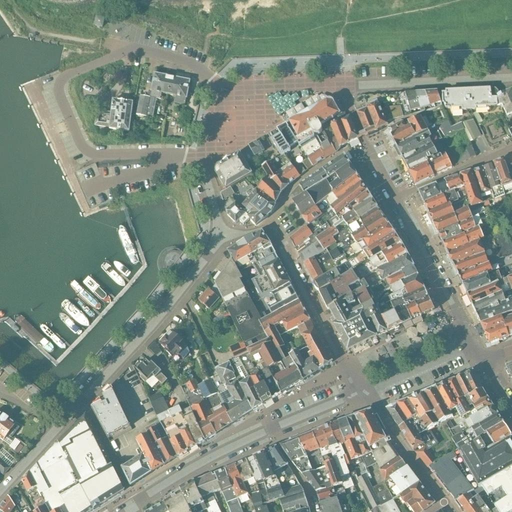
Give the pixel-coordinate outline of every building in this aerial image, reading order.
[(95,26),(103,28),(104,20),(97,18),(95,26)] [(157,99),(161,100),(162,94),(165,95),(168,81),(172,82),(173,78),(154,74),(151,91),(149,91),(147,97),(157,99)] [(174,103),(185,105),(190,81),(173,78),(172,82),(168,81),(165,95),(175,97),(174,103)] [(446,94),(442,94),(443,105),(445,110),(462,109),(462,111),(477,111),(477,108),(498,107),(498,106),(500,106),(499,100),(493,101),(491,89),(446,91),(446,94)] [(492,89),(491,89),(493,101),(499,100),(500,106),(502,105),(507,116),(507,117),(511,114),(511,90),(499,96),(498,92),(495,89),(491,89),(492,89)] [(416,93),(422,113),(431,111),(432,111),(425,92),(416,93)] [(425,92),(432,111),(443,107),(437,92),(425,92)] [(405,94),(406,95),(413,116),(422,113),(416,93),(405,94)] [(391,122),(413,116),(406,95),(363,96),(362,96),(361,96),(359,97),(357,98),(356,99),(355,100),(354,102),(354,103),(354,104),(354,106),(366,136),(388,126),(387,124),(391,122)] [(137,116),(153,119),(157,99),(147,97),(140,96),(137,116)] [(313,138),(319,148),(323,145),(319,138),(317,136),(318,136),(317,134),(323,131),(324,131),(329,128),(327,125),(330,124),(328,120),(332,117),(339,113),(334,104),(335,104),(333,101),(333,102),(333,101),(332,101),(331,100),(330,100),(329,100),(328,100),(325,102),(320,105),(297,119),(297,118),(291,121),(290,121),(288,122),(289,124),(289,123),(296,135),(293,136),(298,144),(299,146),(313,138)] [(109,129),(129,132),(133,103),(113,101),(111,113),(97,111),(95,126),(109,129)] [(180,124),(189,125),(191,113),(184,111),(183,111),(180,124)] [(332,117),(347,144),(349,144),(348,143),(358,140),(357,139),(358,138),(351,118),(350,117),(347,119),(344,114),(343,114),(341,112),(339,113),(332,117)] [(330,141),(336,154),(337,153),(341,148),(347,144),(332,117),(328,120),(330,124),(327,125),(329,128),(331,126),(335,138),(330,141)] [(388,128),(387,129),(390,135),(396,146),(428,130),(421,117),(407,122),(409,126),(406,128),(403,121),(402,122),(401,122),(388,128)] [(428,130),(396,146),(402,160),(433,146),(455,136),(454,135),(453,132),(451,128),(447,120),(428,130)] [(462,122),(461,123),(464,130),(470,142),(481,137),(473,120),(462,122)] [(461,123),(451,128),(453,132),(454,135),(456,134),(464,130),(461,123)] [(272,141),(281,157),(284,155),(285,156),(292,152),(290,149),(298,144),(293,136),(293,137),(286,125),(277,130),(268,135),(272,141)] [(325,159),(319,148),(313,138),(299,146),(307,160),(302,163),(308,171),(312,167),(325,159)] [(319,148),(325,159),(325,160),(336,154),(330,141),(319,148)] [(256,142),(248,146),(250,150),(255,158),(263,154),(265,152),(260,143),(258,144),(256,142)] [(433,146),(402,160),(409,172),(428,164),(434,177),(435,177),(444,172),(452,168),(452,167),(447,157),(446,155),(445,154),(438,157),(438,156),(433,146)] [(467,149),(463,150),(468,161),(473,158),(477,157),(472,146),(467,149)] [(250,150),(246,153),(252,163),(256,161),(250,150)] [(463,150),(458,152),(463,163),(468,161),(463,150)] [(458,152),(452,155),(457,165),(463,163),(458,152)] [(246,153),(241,155),(247,166),(252,163),(246,153)] [(220,193),(223,201),(235,194),(231,187),(252,175),(247,166),(241,155),(240,154),(219,166),(218,167),(217,167),(217,168),(216,169),(216,170),(216,171),(216,172),(216,174),(217,175),(226,190),(220,193)] [(268,178),(281,194),(282,193),(288,187),(288,186),(293,182),(299,178),(295,171),(291,164),(290,165),(285,156),(284,155),(281,157),(272,163),(262,168),(268,178)] [(452,155),(447,157),(452,167),(457,165),(452,155)] [(290,196),(293,201),(304,194),(306,193),(350,165),(344,156),(323,170),(300,186),(299,186),(290,196)] [(493,164),(493,165),(499,179),(505,196),(511,193),(511,177),(505,160),(493,164)] [(428,164),(409,172),(415,186),(434,177),(428,164)] [(350,165),(306,193),(316,208),(356,175),(350,165)] [(493,165),(483,169),(487,181),(494,200),(505,196),(499,179),(493,165)] [(295,171),(299,178),(300,177),(300,176),(306,172),(302,167),(295,171)] [(483,168),(472,172),(476,182),(483,204),(494,200),(487,181),(483,169),(483,168)] [(471,197),(429,213),(434,224),(471,209),(472,211),(483,207),(482,205),(483,204),(476,182),(472,172),(471,172),(462,175),(466,184),(467,188),(471,197)] [(293,201),(291,201),(308,225),(307,227),(308,229),(315,224),(314,222),(362,184),(356,175),(316,208),(306,193),(304,194),(293,201)] [(460,176),(447,180),(450,186),(453,194),(467,188),(466,184),(462,175),(460,176)] [(281,194),(268,178),(257,190),(276,204),(281,194)] [(445,197),(424,205),(428,213),(429,213),(471,197),(467,188),(453,194),(450,186),(447,180),(445,181),(440,183),(441,187),(445,197)] [(426,189),(419,192),(424,205),(445,197),(441,187),(440,183),(436,184),(436,185),(426,189)] [(289,239),(295,248),(323,229),(322,228),(327,224),(328,225),(337,218),(368,192),(362,184),(314,222),(315,224),(308,229),(307,227),(289,239)] [(245,217),(244,218),(248,222),(250,220),(256,227),(271,213),(276,204),(257,190),(256,191),(252,188),(246,193),(249,198),(248,199),(249,200),(243,206),(246,210),(244,212),(245,217)] [(304,264),(314,258),(317,257),(327,251),(337,245),(333,239),(378,209),(368,192),(337,218),(328,225),(327,224),(322,228),(323,229),(295,248),(298,255),(299,255),(304,264)] [(239,221),(244,226),(248,222),(244,218),(245,217),(244,212),(235,203),(227,210),(226,211),(228,217),(231,219),(236,224),(239,221)] [(434,224),(438,234),(484,215),(486,214),(483,207),(472,211),(471,209),(434,224)] [(337,245),(338,246),(351,237),(350,235),(352,233),(353,235),(364,229),(382,216),(378,209),(333,239),(337,245)] [(484,215),(438,234),(443,244),(479,228),(488,225),(484,215)] [(333,263),(343,257),(349,254),(348,251),(357,245),(388,224),(383,216),(382,216),(364,229),(353,235),(352,233),(350,235),(351,237),(338,246),(337,245),(327,251),(328,253),(332,260),(333,263)] [(357,245),(348,251),(349,254),(352,258),(360,255),(395,234),(394,234),(388,224),(357,245)] [(479,228),(443,244),(448,254),(448,255),(480,241),(484,239),(479,228)] [(480,241),(448,255),(453,267),(485,254),(486,254),(486,255),(492,253),(491,251),(511,243),(506,231),(484,239),(480,241)] [(245,242),(252,253),(269,242),(262,232),(245,242)] [(343,257),(333,263),(336,268),(337,270),(340,269),(345,277),(356,269),(365,263),(401,244),(395,234),(360,255),(352,258),(346,262),(343,257)] [(232,260),(234,264),(252,253),(245,242),(228,251),(232,260)] [(263,299),(272,315),(299,301),(290,284),(292,284),(279,259),(278,260),(275,254),(276,254),(273,248),(271,245),(269,242),(252,253),(234,264),(240,274),(256,265),(262,275),(251,281),(260,297),(264,295),(265,297),(263,299)] [(485,254),(453,267),(454,268),(457,275),(458,276),(511,254),(511,245),(511,243),(491,251),(492,253),(486,255),(486,254),(485,254)] [(365,263),(356,269),(362,278),(390,265),(407,257),(401,244),(365,263)] [(314,258),(304,264),(313,280),(336,268),(333,263),(332,260),(328,253),(318,259),(317,257),(314,258)] [(511,254),(458,276),(462,285),(511,265),(511,254)] [(390,265),(362,278),(363,280),(370,292),(382,285),(381,284),(382,283),(413,268),(407,257),(390,265)] [(252,340),(280,395),(303,381),(304,381),(290,355),(280,336),(274,325),(304,311),(299,302),(299,301),(272,315),(262,321),(241,281),(243,280),(240,274),(234,264),(232,260),(215,284),(216,286),(221,296),(223,301),(229,313),(231,317),(242,341),(243,343),(244,344),(252,340)] [(511,265),(462,285),(467,296),(499,283),(511,278),(511,265)] [(382,283),(386,291),(418,276),(413,268),(382,283)] [(318,292),(320,293),(319,293),(323,302),(363,280),(362,278),(356,269),(345,277),(340,269),(337,270),(314,282),(315,283),(315,284),(314,285),(314,287),(315,288),(316,290),(317,291),(318,292)] [(386,291),(373,296),(377,302),(377,304),(389,298),(404,290),(421,282),(418,276),(386,291)] [(511,278),(499,283),(467,296),(471,306),(503,295),(511,291),(511,278)] [(360,309),(377,338),(388,332),(375,305),(377,304),(377,302),(373,296),(370,292),(363,280),(323,302),(328,311),(329,310),(330,310),(344,304),(355,299),(360,309)] [(404,290),(389,298),(391,304),(391,305),(405,299),(425,290),(424,287),(423,287),(421,282),(404,290)] [(211,292),(209,290),(199,302),(209,311),(220,300),(219,299),(221,296),(216,286),(211,292)] [(425,290),(405,299),(409,307),(415,305),(429,298),(425,290)] [(511,291),(503,295),(471,306),(472,306),(476,315),(511,300),(511,291)] [(377,304),(375,305),(388,332),(402,325),(395,313),(391,315),(386,307),(391,304),(389,298),(377,304)] [(415,305),(421,317),(432,312),(434,316),(442,313),(438,304),(433,306),(429,298),(415,305)] [(344,304),(350,314),(360,309),(355,299),(344,304)] [(395,313),(402,325),(421,317),(415,305),(409,307),(405,299),(391,305),(391,304),(386,307),(391,315),(395,313)] [(476,315),(481,324),(502,317),(507,315),(511,313),(511,300),(476,315)] [(334,326),(347,353),(357,348),(367,344),(367,343),(376,338),(377,338),(360,309),(350,314),(344,304),(330,310),(329,310),(333,317),(330,319),(334,326)] [(274,325),(280,336),(288,333),(298,328),(297,328),(310,322),(304,311),(274,325)] [(511,316),(503,320),(505,326),(509,338),(511,336),(511,316)] [(481,324),(480,324),(484,333),(494,330),(505,326),(503,320),(502,319),(502,317),(481,324)] [(313,356),(320,371),(332,363),(326,352),(320,342),(315,331),(310,322),(297,328),(298,328),(302,337),(307,346),(305,347),(307,353),(301,357),(303,361),(313,356)] [(505,326),(494,330),(499,341),(508,338),(509,338),(505,326)] [(494,330),(484,333),(489,343),(485,345),(487,348),(500,344),(499,341),(494,330)] [(179,356),(184,360),(190,353),(187,346),(185,348),(180,344),(182,341),(172,332),(166,338),(165,336),(160,342),(161,343),(160,344),(167,350),(165,352),(172,358),(177,353),(179,356)] [(202,344),(199,337),(194,340),(197,346),(202,344)] [(249,354),(270,401),(280,395),(252,340),(244,344),(249,354)] [(148,349),(156,357),(162,352),(159,348),(155,341),(146,350),(147,350),(148,349)] [(243,343),(230,349),(235,360),(239,358),(249,354),(244,344),(243,343)] [(292,344),(286,347),(290,355),(304,381),(320,371),(319,368),(313,356),(303,361),(301,357),(297,351),(296,352),(292,344)] [(239,358),(261,407),(264,405),(263,405),(270,401),(249,354),(239,358)] [(452,371),(471,365),(467,355),(396,378),(399,389),(452,372),(452,371)] [(230,363),(252,412),(261,407),(239,358),(235,360),(230,363)] [(153,376),(163,385),(168,380),(161,374),(162,373),(152,363),(150,364),(146,361),(143,364),(140,361),(134,368),(137,370),(142,375),(140,378),(146,384),(148,381),(153,376)] [(230,363),(214,370),(217,376),(223,386),(225,385),(229,392),(242,418),(252,412),(230,363)] [(474,395),(482,390),(479,385),(483,383),(479,374),(475,376),(473,372),(464,376),(474,395)] [(217,376),(210,379),(211,380),(217,394),(218,395),(223,405),(232,425),(233,425),(242,418),(229,392),(225,385),(223,386),(217,376)] [(463,399),(471,414),(473,412),(472,410),(475,406),(476,405),(472,396),(474,395),(464,376),(463,376),(455,380),(465,398),(463,399)] [(194,415),(205,442),(216,435),(210,421),(212,419),(204,402),(204,401),(198,386),(194,379),(180,387),(190,408),(194,415)] [(204,401),(204,402),(218,395),(211,380),(211,381),(198,386),(204,401)] [(462,421),(463,423),(473,418),(471,414),(463,399),(465,398),(455,380),(446,385),(457,407),(456,408),(460,416),(459,416),(462,421)] [(454,420),(459,416),(460,416),(456,408),(457,407),(446,385),(445,384),(437,388),(436,388),(452,417),(453,418),(454,420)] [(91,408),(108,439),(131,427),(111,387),(103,396),(104,399),(101,401),(100,398),(91,408)] [(423,425),(426,432),(430,430),(431,431),(452,417),(453,418),(452,417),(436,388),(422,395),(431,410),(427,413),(428,415),(421,419),(424,425),(423,425)] [(474,395),(472,396),(476,405),(487,399),(487,398),(482,390),(474,395)] [(165,435),(177,458),(188,451),(197,446),(188,427),(185,419),(182,412),(179,406),(169,411),(160,393),(148,398),(160,424),(165,435)] [(218,395),(204,402),(212,419),(210,421),(216,435),(232,425),(218,395)] [(421,395),(409,400),(421,419),(428,415),(427,413),(431,410),(422,395),(421,395)] [(471,414),(473,418),(493,407),(487,399),(476,405),(475,406),(472,410),(473,412),(471,414)] [(399,404),(397,405),(410,421),(416,427),(414,428),(426,447),(428,451),(429,450),(438,444),(430,431),(431,431),(430,430),(426,432),(423,425),(424,425),(421,419),(409,400),(407,401),(399,404)] [(387,410),(399,428),(410,421),(397,405),(386,410),(386,411),(387,410)] [(454,438),(498,415),(497,414),(493,407),(473,418),(463,423),(462,421),(461,422),(462,423),(454,428),(450,431),(449,431),(454,438)] [(188,427),(197,446),(205,442),(194,415),(190,408),(182,412),(185,419),(188,427)] [(377,464),(381,470),(399,457),(388,442),(391,441),(390,439),(377,415),(373,417),(371,412),(355,417),(374,463),(376,462),(377,464)] [(0,438),(11,446),(15,441),(12,438),(19,427),(0,413),(0,438)] [(37,487),(49,511),(93,511),(95,511),(101,507),(125,492),(124,490),(124,491),(112,467),(111,467),(86,414),(58,442),(40,461),(29,472),(37,487)] [(454,438),(451,439),(458,450),(458,451),(470,444),(471,446),(482,440),(480,438),(503,424),(498,415),(454,438)] [(362,458),(367,469),(377,464),(376,462),(374,463),(355,417),(347,420),(362,458)] [(347,420),(345,421),(345,420),(339,422),(339,423),(338,423),(352,461),(362,458),(361,457),(347,420)] [(399,428),(413,451),(423,445),(424,447),(426,447),(414,428),(416,427),(410,421),(399,428)] [(152,442),(165,435),(160,424),(159,424),(158,422),(152,425),(153,427),(146,431),(147,433),(148,435),(152,442)] [(349,475),(350,478),(357,475),(353,464),(352,464),(352,461),(338,423),(332,425),(331,425),(349,475)] [(503,424),(480,438),(482,440),(488,450),(511,437),(511,436),(504,424),(503,424)] [(344,488),(345,490),(354,487),(350,478),(349,475),(331,425),(324,428),(322,429),(341,478),(343,484),(343,485),(344,488)] [(333,487),(333,488),(343,485),(343,484),(341,478),(322,429),(321,430),(313,433),(319,451),(320,450),(323,458),(322,458),(322,459),(325,467),(330,481),(332,487),(333,487)] [(306,456),(307,455),(319,451),(313,433),(298,439),(306,456)] [(165,466),(152,442),(148,435),(136,440),(144,455),(153,473),(165,466)] [(165,435),(152,442),(165,466),(177,458),(165,435)] [(436,463),(428,468),(454,503),(454,502),(511,468),(511,438),(511,437),(488,450),(482,440),(471,446),(470,444),(458,451),(457,450),(436,463)] [(292,463),(297,468),(309,468),(311,466),(307,455),(306,456),(298,439),(280,446),(281,447),(280,447),(292,463)] [(293,480),(294,482),(297,480),(288,466),(288,467),(277,448),(277,447),(276,447),(265,452),(274,473),(278,480),(286,476),(289,482),(293,480)] [(424,447),(416,453),(427,468),(428,468),(436,463),(429,450),(428,451),(426,447),(424,447)] [(254,458),(272,503),(279,501),(279,500),(285,498),(282,491),(278,480),(274,473),(265,452),(254,458)] [(122,469),(131,487),(152,474),(153,473),(144,455),(122,469)] [(384,482),(385,482),(407,467),(403,462),(399,457),(381,470),(379,471),(384,482)] [(247,461),(264,505),(266,504),(272,503),(254,458),(252,459),(247,461)] [(3,475),(4,475),(10,469),(10,468),(0,459),(0,472),(3,475)] [(248,495),(254,508),(264,505),(247,461),(236,466),(248,495)] [(225,471),(237,500),(238,499),(248,495),(236,466),(233,467),(225,471)] [(303,474),(316,493),(332,487),(330,481),(324,483),(317,471),(315,471),(313,472),(311,466),(309,468),(297,468),(302,474),(303,474)] [(330,481),(325,467),(317,471),(324,483),(330,481)] [(383,483),(388,492),(413,475),(407,467),(385,482),(384,482),(383,483)] [(511,511),(511,468),(454,502),(461,511),(511,511)] [(229,510),(229,511),(243,511),(238,499),(237,500),(225,471),(215,475),(223,494),(229,510)] [(22,482),(27,492),(37,487),(29,472),(21,482),(22,482)] [(374,511),(378,509),(393,500),(388,492),(383,483),(373,488),(369,481),(372,479),(369,473),(369,474),(363,476),(357,479),(373,510),(374,511)] [(207,510),(207,511),(220,511),(217,503),(219,502),(215,494),(221,491),(222,494),(223,494),(215,475),(214,475),(214,476),(215,475),(215,476),(213,477),(212,475),(204,478),(195,482),(206,510),(207,510)] [(388,492),(393,500),(400,496),(419,483),(413,475),(388,492)] [(203,511),(206,510),(195,482),(194,481),(179,488),(180,490),(181,493),(190,511),(203,511)] [(407,504),(412,511),(422,511),(435,504),(419,483),(400,496),(406,505),(407,504)] [(286,486),(281,487),(282,491),(285,498),(304,493),(304,492),(300,486),(287,490),(286,486)] [(49,511),(37,487),(27,492),(34,505),(20,511),(49,511)] [(332,487),(316,493),(317,493),(319,502),(337,497),(344,495),(346,494),(344,488),(334,491),(333,488),(333,487),(332,487)] [(190,511),(181,493),(164,503),(169,511),(190,511)] [(279,501),(283,511),(296,511),(309,509),(304,493),(285,498),(279,500),(279,501)] [(319,502),(321,511),(342,504),(341,501),(346,500),(344,495),(337,497),(319,502)] [(0,507),(0,511),(1,511),(11,511),(15,506),(9,497),(8,496),(0,507)] [(399,511),(393,500),(378,509),(379,511),(399,511)] [(169,511),(164,503),(161,505),(154,509),(155,511),(169,511)]
